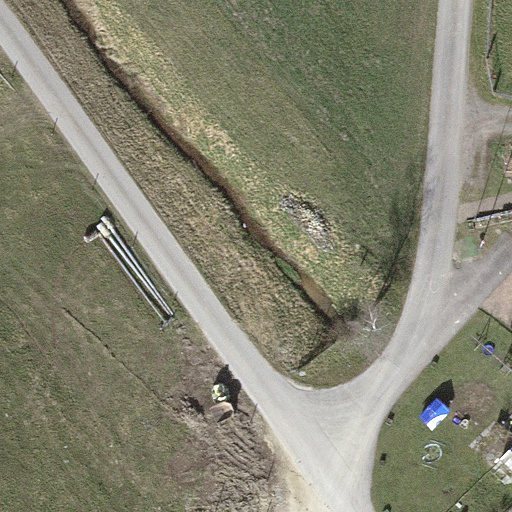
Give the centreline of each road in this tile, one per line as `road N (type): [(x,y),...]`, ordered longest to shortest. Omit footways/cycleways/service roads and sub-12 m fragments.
road 1 (unclassified): [(0,12),(309,446)]
road 2 (residential): [(309,446),(369,402),(430,323),(460,0)]
